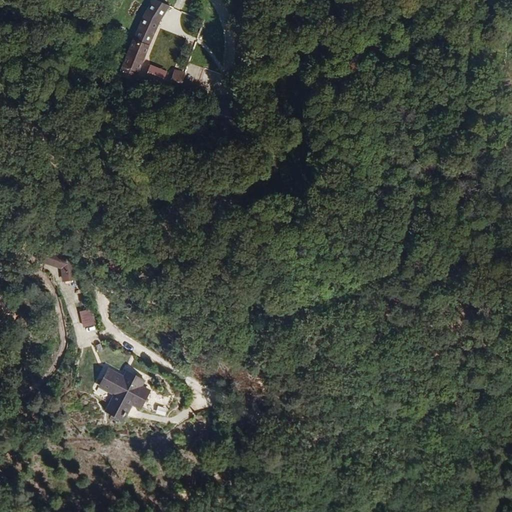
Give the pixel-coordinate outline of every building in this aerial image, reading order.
[(154,72),(174,19),(184,5),(176,0),(166,0),(158,12),(136,66),(154,72)] [(190,94),(193,85),(183,81),(180,90),(190,94)] [(61,278),(71,281),(76,259),(47,252),(44,264),(63,269),(61,278)] [(84,327),(96,324),(92,307),(79,311),(84,327)] [(124,388),(114,380),(119,374),(105,363),(99,370),(84,359),(73,373),(89,385),(75,401),(90,412),(103,395),(111,402),(124,388)]
